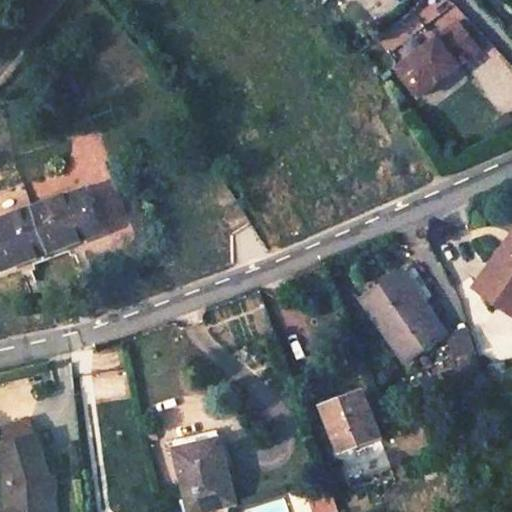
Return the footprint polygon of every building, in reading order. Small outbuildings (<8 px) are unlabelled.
[(457,22),(395,68),(416,97),(479,51),(457,22)] [(101,231),(86,190),(65,199),(63,194),(0,219),(0,220),(1,224),(0,224),(0,270),(30,258),(34,269),(70,253),(66,245),(101,231)] [(511,233),(466,292),(490,312),(505,295),(511,300),(511,233)] [(440,339),(398,273),(357,298),(398,365),(440,339)] [(511,316),(511,300),(505,295),(490,312),(505,325),(511,316)] [(449,370),(471,361),(462,338),(440,346),(449,370)] [(379,437),(361,394),(323,411),(338,452),(379,437)] [(38,421),(10,429),(14,444),(6,447),(17,485),(15,511),(59,511),(59,479),(48,433),(41,434),(38,421)] [(170,456),(186,511),(220,511),(236,507),(216,442),(170,456)] [(313,511),(335,511),(338,511),(333,494),(310,501),(313,511)]
